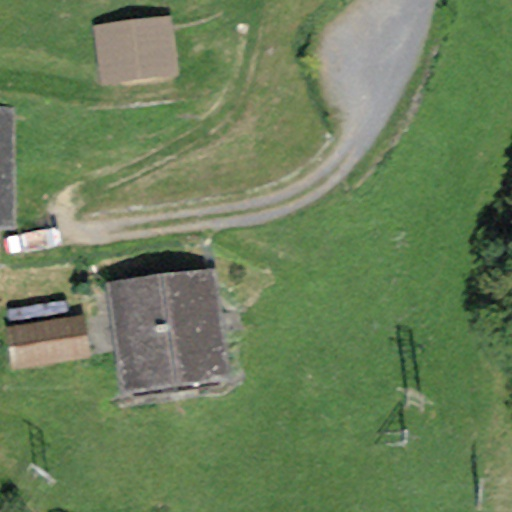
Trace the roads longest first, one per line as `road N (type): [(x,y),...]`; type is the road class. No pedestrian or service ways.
road 1 (track): [(0,251),(261,208),(332,173),(366,122),(387,62)]
road 2 (track): [(85,233),(66,222),(73,200),(217,127),(236,108),(264,0)]
road 3 (track): [(261,6),(231,17),(185,90),(97,97),(0,78)]
